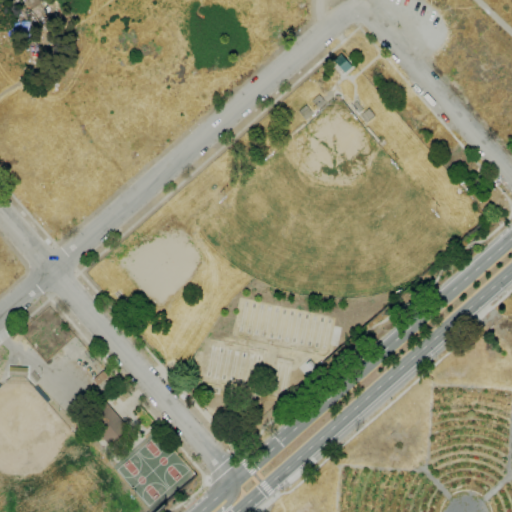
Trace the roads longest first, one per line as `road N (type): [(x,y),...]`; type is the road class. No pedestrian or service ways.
road 1 (primary): [(511,236),(202,511)]
road 2 (residential): [(346,12),(52,272)]
road 3 (primary): [(236,511),(511,270)]
road 4 (residential): [(235,482),(52,272)]
road 5 (residential): [(511,181),(373,21),(346,12)]
